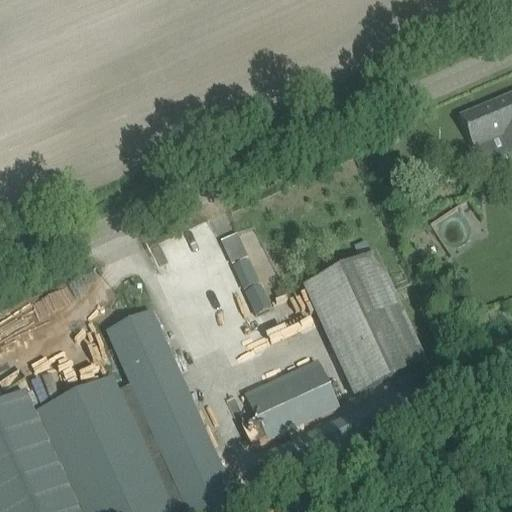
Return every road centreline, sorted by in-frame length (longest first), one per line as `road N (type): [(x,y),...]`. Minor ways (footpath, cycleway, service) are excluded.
road 1 (unclassified): [(511,47),(0,269)]
road 2 (track): [(349,511),(436,428),(511,396)]
